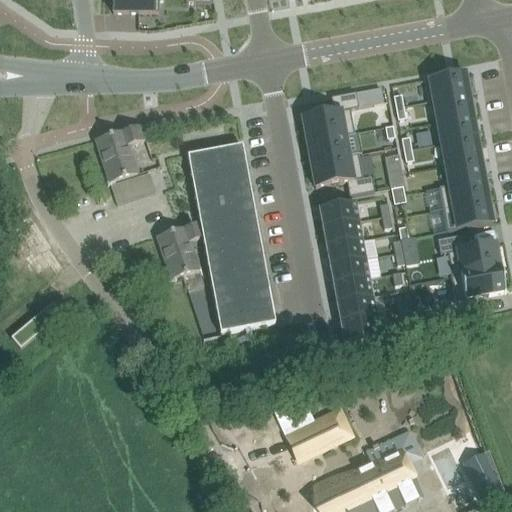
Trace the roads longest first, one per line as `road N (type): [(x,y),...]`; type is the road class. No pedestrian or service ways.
road 1 (residential): [(252,511),(64,244),(39,196),(17,149),(37,78)]
road 2 (residential): [(314,318),(268,62)]
road 3 (residential): [(268,62),(485,20)]
road 4 (residential): [(86,80),(153,80),(268,62)]
road 5 (residential): [(485,20),(511,122),(511,167)]
